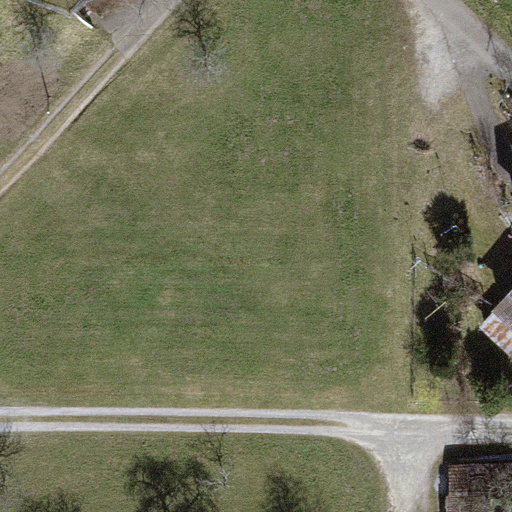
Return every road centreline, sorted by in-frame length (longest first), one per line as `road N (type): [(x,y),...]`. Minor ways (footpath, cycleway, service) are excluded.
road 1 (residential): [(0,435),(511,442)]
road 2 (track): [(122,44),(0,185)]
road 3 (residential): [(417,0),(511,103)]
